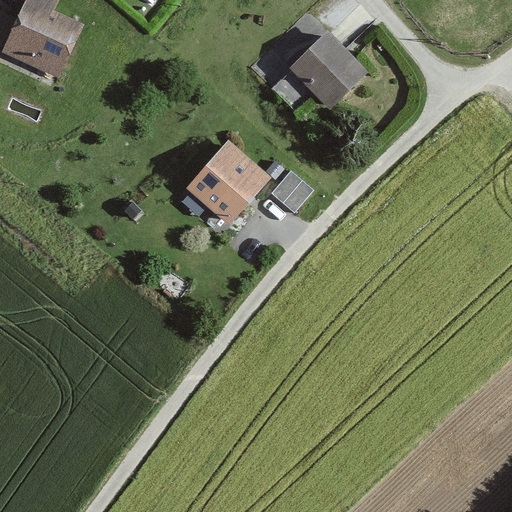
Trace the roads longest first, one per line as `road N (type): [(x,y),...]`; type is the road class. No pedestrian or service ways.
road 1 (residential): [(95,511),(268,284),(458,94)]
road 2 (residential): [(458,94),(375,0)]
